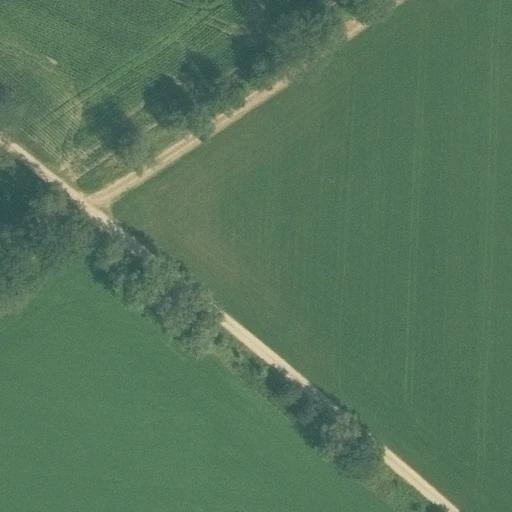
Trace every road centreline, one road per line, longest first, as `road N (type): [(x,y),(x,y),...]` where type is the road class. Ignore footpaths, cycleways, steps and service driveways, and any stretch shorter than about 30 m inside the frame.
road 1 (track): [(444,511),(87,208)]
road 2 (track): [(87,208),(388,0)]
